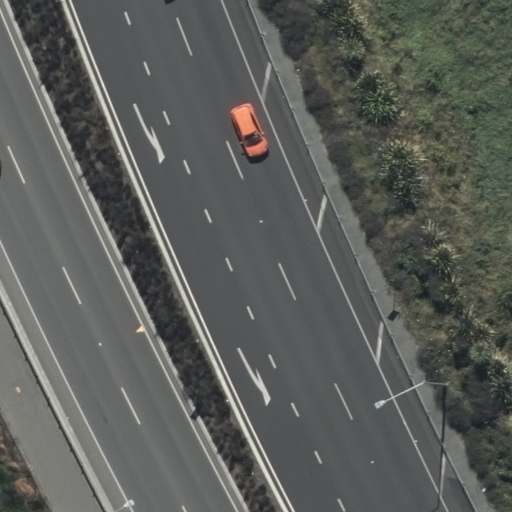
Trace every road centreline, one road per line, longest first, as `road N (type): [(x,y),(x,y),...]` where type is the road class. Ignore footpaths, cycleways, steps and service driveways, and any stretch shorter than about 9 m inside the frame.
road 1 (primary): [(151,0),(284,312),(387,511)]
road 2 (primary): [(183,511),(0,128)]
